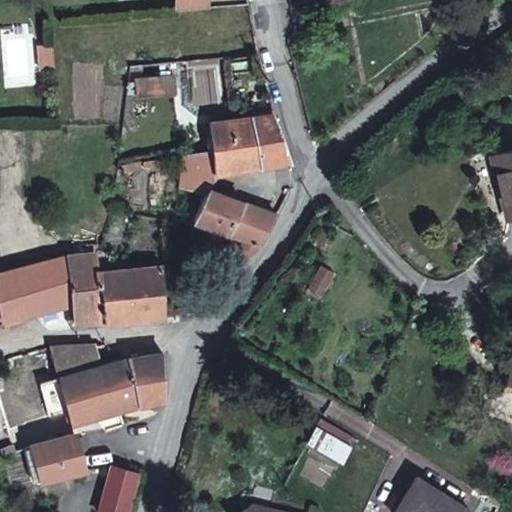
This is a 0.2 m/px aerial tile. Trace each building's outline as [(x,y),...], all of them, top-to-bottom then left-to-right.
[(206,0),(177,0),(177,12),(206,9),(206,0)] [(1,34),(3,86),(29,85),(27,33),(1,34)] [(54,70),(52,45),(39,46),(42,72),(54,70)] [(268,100),(257,55),(182,62),(189,103),(196,110),(230,105),(232,121),(209,125),(211,153),(213,175),(288,163),(272,116),(260,117),(257,101),(268,100)] [(174,78),(134,82),(135,97),(175,93),(174,78)] [(511,151),(491,158),(508,220),(511,219),(511,151)] [(211,153),(179,158),(177,189),(206,195),(208,191),(213,175),(211,153)] [(258,247),(276,217),(208,191),(206,195),(193,220),(243,240),(241,244),(241,248),(243,252),(247,255),(251,256),(258,247)] [(68,259),(0,272),(0,307),(3,320),(72,304),(75,325),(102,323),(96,273),(98,273),(96,258),(68,259)] [(303,291),(319,299),(332,272),(315,264),(303,291)] [(96,273),(102,323),(163,317),(162,268),(98,273),(96,273)] [(107,366),(104,346),(51,349),(58,380),(107,366)] [(66,410),(71,424),(96,417),(105,430),(124,426),(119,410),(164,401),(163,354),(152,356),(133,359),(107,366),(58,380),(39,384),(46,415),(66,410)] [(300,442),(338,464),(350,445),(328,432),(332,426),(315,417),(300,442)] [(74,434),(22,447),(32,484),(84,470),(74,434)] [(126,511),(135,475),(109,469),(98,511),(126,511)] [(393,511),(470,511),(418,476),(393,511)]
